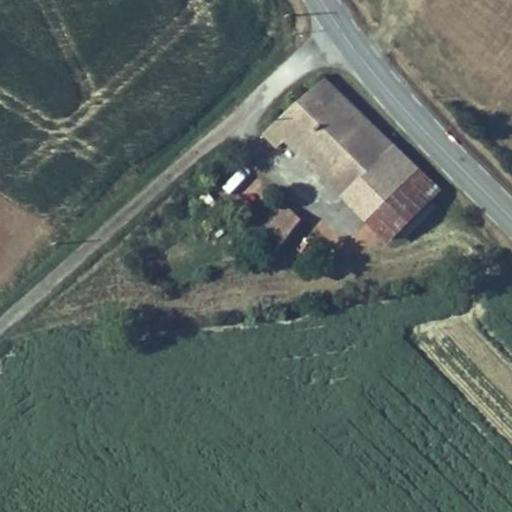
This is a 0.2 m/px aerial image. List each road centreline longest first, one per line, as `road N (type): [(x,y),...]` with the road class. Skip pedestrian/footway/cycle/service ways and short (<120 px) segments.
road 1 (unclassified): [(340,32),(0,325)]
road 2 (unclassified): [(340,32),(511,220)]
